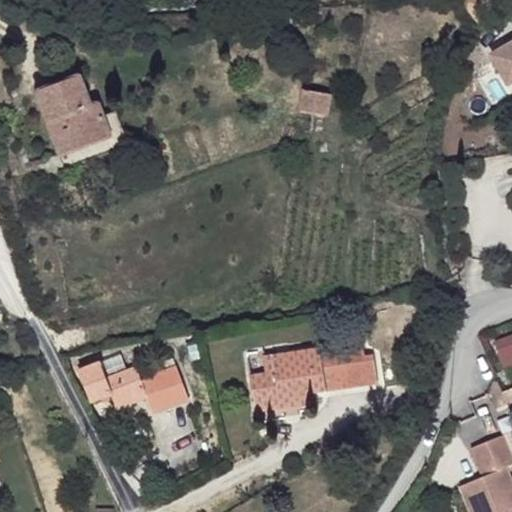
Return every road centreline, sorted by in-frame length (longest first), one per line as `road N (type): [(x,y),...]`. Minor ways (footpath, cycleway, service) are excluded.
road 1 (residential): [(139,511),(25,313),(0,251)]
road 2 (unclassified): [(511,296),(479,307),(454,405),(397,511)]
